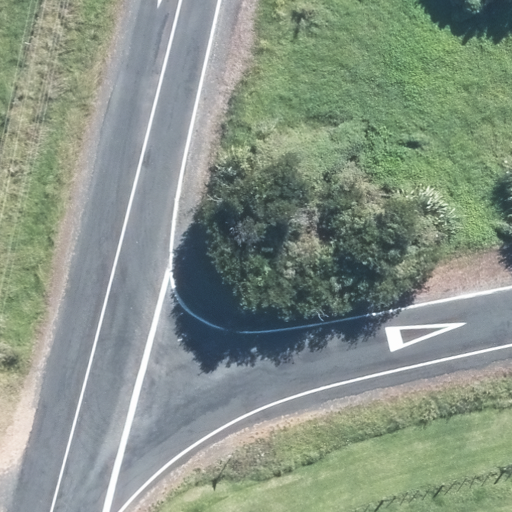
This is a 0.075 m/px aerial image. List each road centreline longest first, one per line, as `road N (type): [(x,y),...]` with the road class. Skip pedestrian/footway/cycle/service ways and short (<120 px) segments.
road 1 (unclassified): [(511,327),(133,401),(80,394)]
road 2 (unclassified): [(80,394),(177,0)]
road 3 (unclassified): [(48,511),(80,394)]
